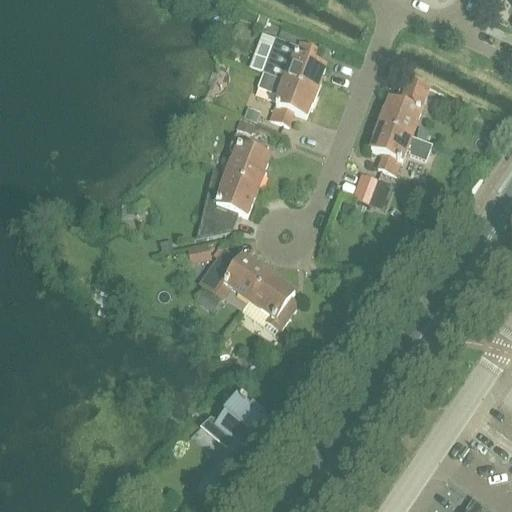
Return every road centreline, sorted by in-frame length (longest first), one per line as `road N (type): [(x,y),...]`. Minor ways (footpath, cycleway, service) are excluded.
road 1 (primary): [(293,511),(511,207)]
road 2 (residential): [(268,233),(299,233),(316,216),(400,5)]
road 3 (unclassified): [(511,336),(394,511)]
